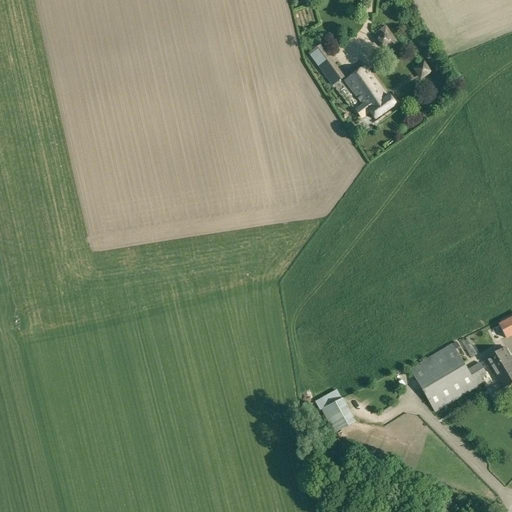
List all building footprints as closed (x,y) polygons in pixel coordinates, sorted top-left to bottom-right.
[(385,26),(374,34),(386,51),(397,42),(385,26)] [(338,81),(343,77),(320,45),(309,53),(327,77),(332,73),(338,81)] [(387,97),(365,66),(345,80),(363,105),(359,108),(356,111),(360,118),(368,112),(374,120),(394,105),(388,96),(387,97)] [(499,325),(506,337),(506,339),(511,335),(511,316),(498,324),(499,325)] [(452,345),(410,369),(435,412),(477,387),(474,382),(486,375),(479,363),(467,370),(455,350),(459,347),(457,343),(452,345)] [(511,359),(505,347),(484,360),(502,390),(511,384),(511,359)] [(336,390),(315,402),(320,410),(341,399),(336,390)] [(337,432),(353,424),(356,422),(343,398),(321,410),(334,433),(337,432)]
